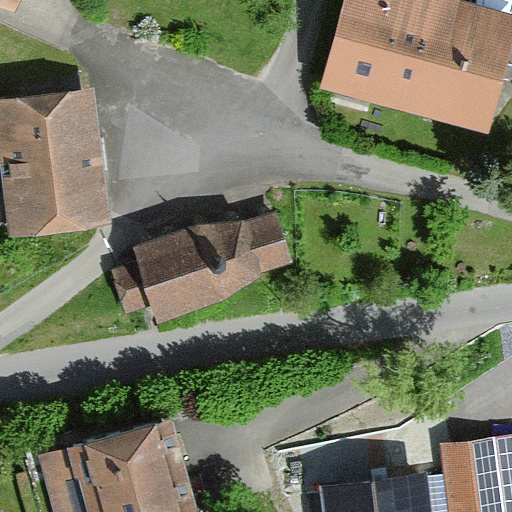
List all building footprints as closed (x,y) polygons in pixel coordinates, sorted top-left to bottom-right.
[(0,0),(0,10),(8,14),(14,0),(0,0)] [(451,0),(336,0),(313,92),(482,136),(511,20),(450,4),(451,0)] [(101,226),(83,92),(0,102),(0,219),(3,239),(101,226)] [(146,328),(225,302),(262,279),(289,271),(273,220),(246,228),(195,228),(123,251),(127,264),(104,271),(121,325),(143,318),(146,328)] [(182,511),(157,422),(35,457),(51,511),(182,511)] [(511,511),(511,438),(446,448),(455,511),(511,511)] [(426,511),(422,481),(326,492),(328,511),(426,511)]
